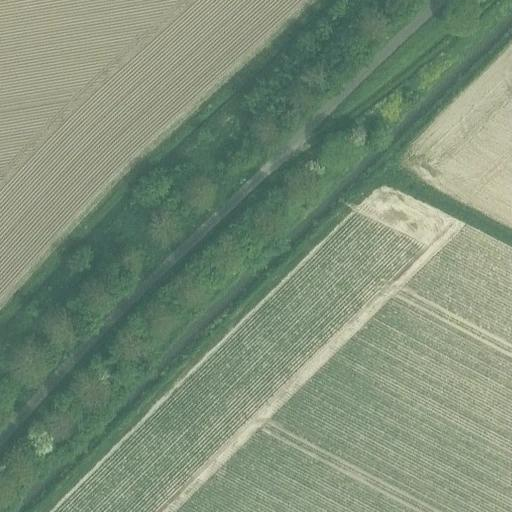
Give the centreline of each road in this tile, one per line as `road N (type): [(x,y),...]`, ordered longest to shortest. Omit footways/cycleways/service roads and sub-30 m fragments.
road 1 (unclassified): [(0,440),(91,340),(442,0)]
road 2 (track): [(270,168),(332,135),(491,0)]
